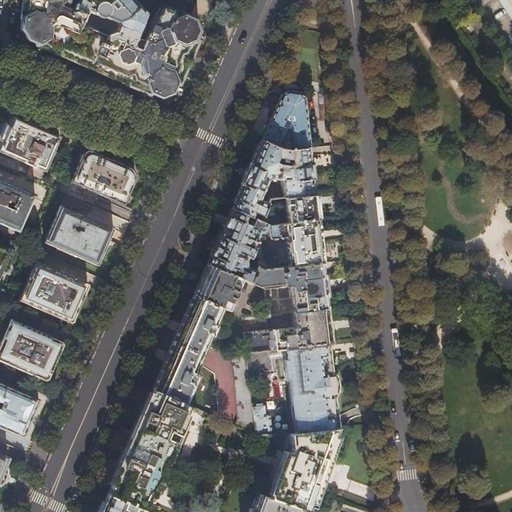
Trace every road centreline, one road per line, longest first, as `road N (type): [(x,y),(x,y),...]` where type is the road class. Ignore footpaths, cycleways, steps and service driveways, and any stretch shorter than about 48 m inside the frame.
road 1 (tertiary): [(411,509),(352,0)]
road 2 (primary): [(43,511),(199,154)]
road 3 (residential): [(199,154),(0,71)]
road 4 (primary): [(199,154),(262,14)]
